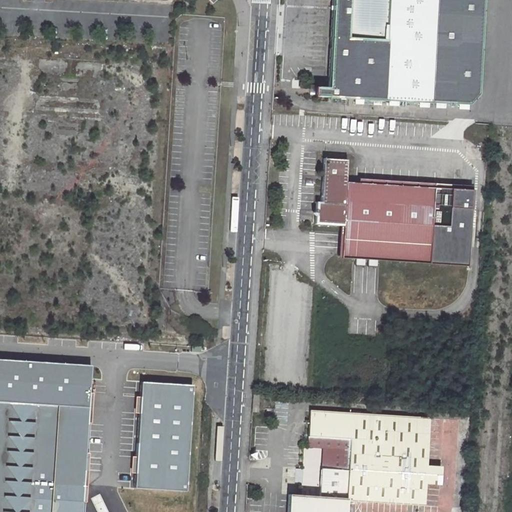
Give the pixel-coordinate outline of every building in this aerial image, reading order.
[(327,0),(332,0),(327,91),(313,90),(313,100),(471,112),(481,101),(485,0),(327,0)] [(341,259),(467,266),(472,191),(346,184),(346,161),(323,160),(321,203),(316,203),(315,226),(342,227),(341,259)] [(80,511),(87,408),(89,365),(0,360),(0,511),(80,511)] [(141,383),(135,487),(186,490),(192,386),(141,383)] [(347,440),(345,470),(319,468),(317,496),(286,494),(284,511),(405,511),(406,505),(418,506),(417,511),(449,511),(450,495),(463,496),(464,471),(452,470),(455,420),(307,410),(305,437),(347,440)]
